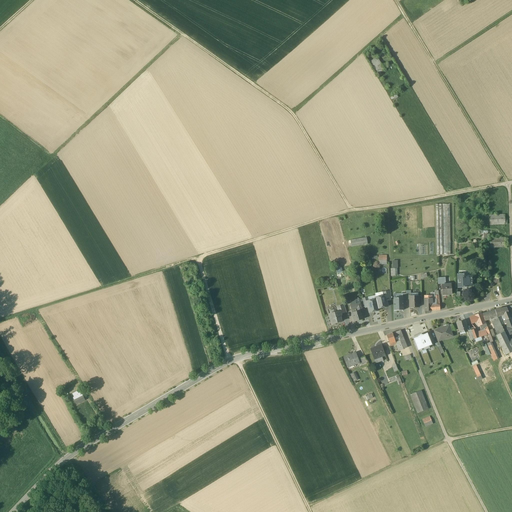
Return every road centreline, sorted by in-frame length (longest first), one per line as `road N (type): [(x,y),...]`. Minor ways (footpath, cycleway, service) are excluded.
road 1 (track): [(197,257),(352,210),(511,182)]
road 2 (track): [(132,0),(292,114),(352,210)]
road 3 (track): [(396,0),(509,183),(511,249)]
road 4 (unclassified): [(235,359),(66,456),(15,511)]
road 5 (track): [(184,36),(58,155),(0,116)]
road 6 (track): [(310,509),(450,442),(511,431)]
road 7 (track): [(487,511),(401,323)]
road 8 (track): [(197,257),(0,319)]
road 9 (track): [(311,511),(235,359)]
road 10 (track): [(404,14),(292,114)]
